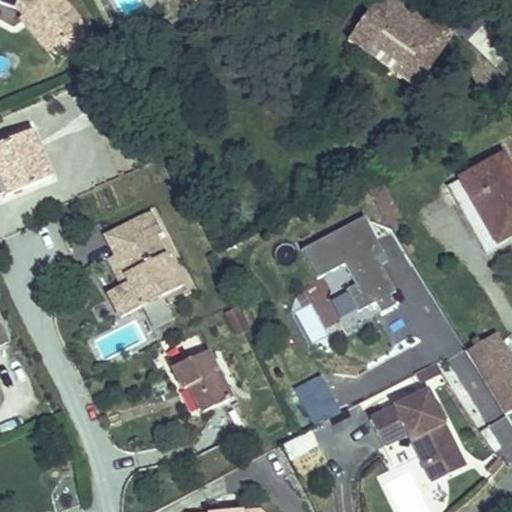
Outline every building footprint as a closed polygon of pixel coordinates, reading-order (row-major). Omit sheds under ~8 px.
[(55,42),(78,25),(59,0),(0,0),(0,3),(25,12),(26,13),(51,46),(55,42)] [(449,40),(458,27),(420,0),(376,0),(367,12),(371,29),(355,31),(347,42),(352,45),(356,41),(364,47),(361,52),(366,55),(366,54),(370,49),(384,48),(398,58),(400,79),(404,75),(411,80),(408,84),(416,88),(440,54),(438,42),(449,40)] [(43,52),(51,46),(26,13),(25,12),(17,17),(43,52)] [(78,25),(55,42),(65,55),(88,38),(78,25)] [(400,79),(398,58),(384,48),(370,49),(366,54),(366,55),(396,76),(400,79)] [(125,111),(107,73),(78,86),(94,124),(125,111)] [(51,176),(32,130),(0,144),(0,186),(4,196),(51,176)] [(511,234),(511,173),(502,156),(460,180),(447,187),(483,251),(497,243),(511,234)] [(182,286),(156,235),(162,232),(152,210),(106,234),(116,253),(129,279),(129,280),(121,284),(109,290),(123,317),(145,306),(145,305),(162,296),(182,286)] [(356,288),(347,293),(359,315),(376,305),(382,315),(396,308),(391,298),(396,295),(381,267),(376,259),(383,255),(364,219),(302,253),(317,282),(344,267),(356,288)] [(129,279),(116,253),(108,258),(120,283),(121,284),(129,280),(129,279)] [(388,263),(383,255),(376,259),(381,267),(388,263)] [(145,305),(145,306),(156,327),(174,318),(162,296),(145,305)] [(511,409),(511,362),(495,334),(466,352),(505,414),(511,409)] [(231,399),(207,351),(170,370),(181,391),(188,389),(201,414),(231,399)] [(0,387),(18,374),(4,356),(0,359),(0,387)] [(318,409),(306,379),(290,386),(303,416),(318,409)] [(438,406),(428,387),(372,417),(386,444),(410,431),(428,464),(460,446),(443,415),(438,406)] [(467,459),(460,446),(428,464),(435,477),(467,459)]
